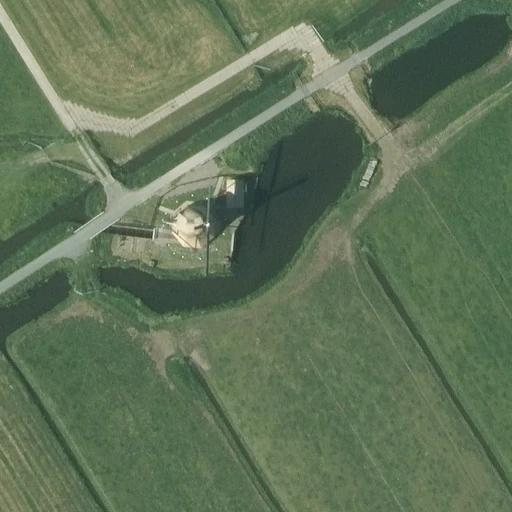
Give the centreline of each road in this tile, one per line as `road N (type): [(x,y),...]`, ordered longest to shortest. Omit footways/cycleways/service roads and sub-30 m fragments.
road 1 (track): [(0,292),(456,0)]
road 2 (track): [(64,118),(127,132),(290,39),(331,75),(401,163)]
road 3 (track): [(0,13),(122,210)]
